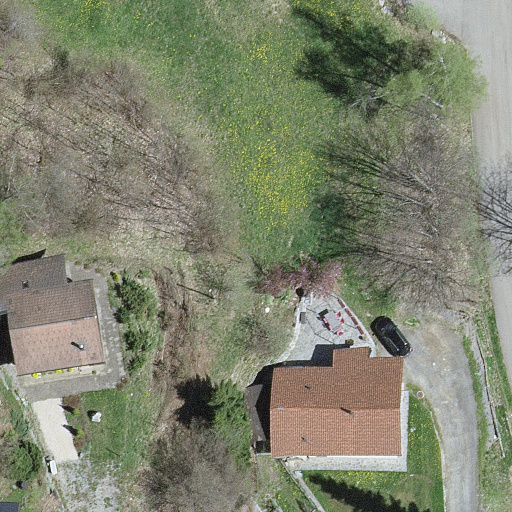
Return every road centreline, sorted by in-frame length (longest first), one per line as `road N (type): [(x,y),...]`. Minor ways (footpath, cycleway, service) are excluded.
road 1 (residential): [(502,0),(511,259)]
road 2 (residential): [(480,511),(455,368),(439,342)]
